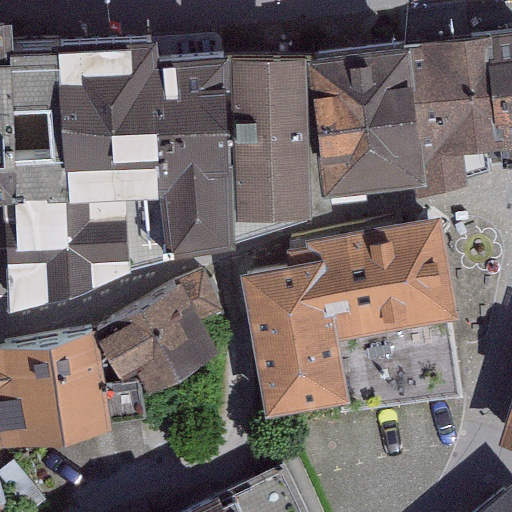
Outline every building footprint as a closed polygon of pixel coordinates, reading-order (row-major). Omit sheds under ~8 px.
[(13,8),(0,8),(0,189),(4,189),(17,188),(10,39),(15,38),(13,8)] [(511,23),(466,30),(478,140),(487,141),(489,154),(504,152),(504,162),(511,160),(511,23)] [(59,37),(15,38),(10,39),(17,188),(4,189),(10,302),(132,260),(179,247),(179,242),(238,232),(236,204),(234,150),(231,149),(227,75),(234,74),(233,43),(232,41),(222,41),(222,32),(217,28),(159,33),(159,25),(126,27),(127,32),(59,33),(59,37)] [(466,30),(412,35),(427,169),(415,172),(415,182),(416,190),(469,176),(468,170),(489,165),(489,154),(487,141),(478,140),(466,30)] [(412,35),(309,49),(323,181),(332,182),(335,196),(380,193),(380,188),(415,182),(415,172),(427,169),(412,35)] [(309,43),(233,43),(234,74),(227,75),(231,149),(234,150),(236,204),(314,201),(309,49),(309,43)] [(290,255),(240,263),(265,411),(337,399),(341,417),(464,396),(450,311),(458,310),(441,209),(305,232),(307,240),(288,243),(290,255)] [(139,367),(149,387),(223,347),(205,316),(225,305),(204,267),(102,323),(105,329),(100,332),(123,375),(139,367)] [(97,323),(0,342),(0,443),(113,423),(112,418),(146,413),(141,374),(106,379),(97,323)] [(511,396),(498,436),(511,440),(511,396)] [(156,511),(310,511),(285,460),(224,490),(220,481),(156,511)] [(511,511),(511,476),(469,511),(511,511)]
